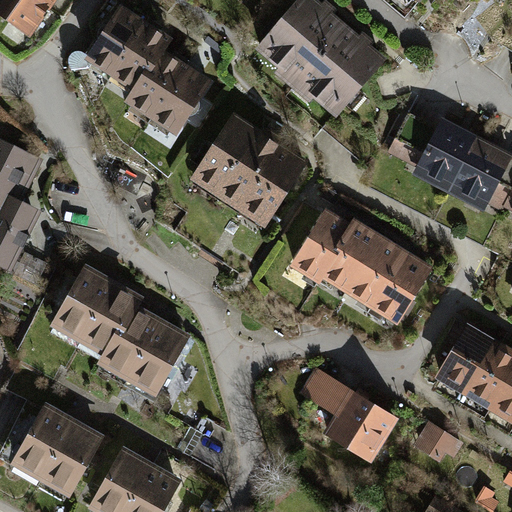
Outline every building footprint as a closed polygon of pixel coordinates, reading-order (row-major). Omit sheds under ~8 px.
[(49,7),(39,0),(0,0),(0,14),(29,35),(49,7)] [(309,0),(301,0),(261,48),(299,80),(343,29),(309,0)] [(420,0),(390,0),(408,15),(420,0)] [(121,10),(89,58),(113,74),(145,25),(121,10)] [(145,25),(113,74),(137,89),(161,52),(168,40),(145,25)] [(381,61),(343,29),(299,80),(337,113),(381,61)] [(184,68),(161,52),(137,89),(128,101),(152,117),(184,68)] [(208,83),(184,68),(152,117),(176,132),(208,83)] [(452,186),(476,139),(443,122),(439,128),(409,113),(395,139),(426,155),(419,169),(452,186)] [(233,118),(196,175),(267,221),(304,164),(276,145),(280,139),(266,130),(262,137),(233,118)] [(511,157),(476,139),(452,186),(486,203),(497,182),(511,189),(511,157)] [(37,162),(0,143),(0,261),(10,266),(35,217),(15,207),(37,162)] [(332,203),(337,195),(328,189),(323,198),(332,203)] [(325,214),(294,263),(320,278),(354,224),(352,223),(349,229),(325,214)] [(379,240),(354,224),(320,278),(321,279),(324,274),(348,289),(379,240)] [(404,255),(379,240),(348,289),(373,304),(404,255)] [(429,271),(404,255),(373,304),(399,320),(429,271)] [(85,271),(56,323),(82,338),(112,286),(85,271)] [(138,300),(112,286),(82,338),(108,352),(133,309),(138,300)] [(159,323),(133,309),(108,352),(103,361),(129,376),(159,323)] [(185,338),(159,323),(129,376),(156,390),(185,338)] [(468,329),(441,374),(467,390),(494,345),(468,329)] [(511,355),(494,345),(467,390),(492,405),(511,371),(511,355)] [(317,371),(304,392),(341,415),(329,433),(369,458),(393,419),(317,371)] [(511,371),(492,405),(511,416),(511,371)] [(46,409),(17,461),(43,475),(72,423),(46,409)] [(72,423),(43,475),(69,490),(99,438),(72,423)] [(461,443),(435,427),(422,448),(439,459),(448,445),(456,450),(461,443)] [(124,453),(94,505),(106,511),(124,511),(150,468),(124,453)] [(150,468),(124,511),(159,511),(176,483),(150,468)] [(492,510),(497,503),(482,493),(477,501),(492,510)] [(457,511),(436,499),(428,511),(457,511)]
